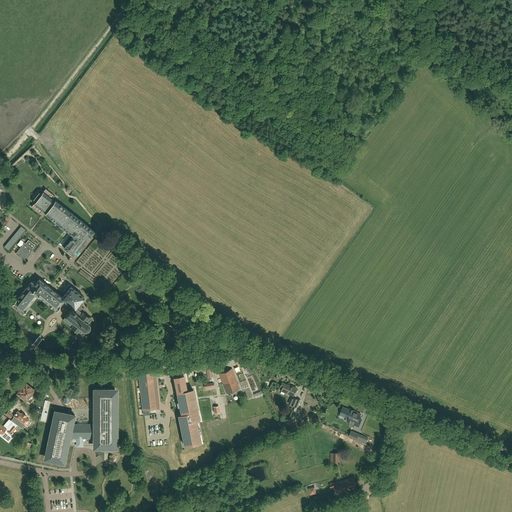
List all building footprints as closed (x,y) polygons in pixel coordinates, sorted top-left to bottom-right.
[(45,213),(73,236),(64,248),(73,256),(90,236),(90,237),(94,232),(55,200),(54,201),(53,199),(55,196),(46,189),(41,195),(39,193),(34,199),(36,201),(31,207),(40,213),(42,210),(45,212),(45,213)] [(21,226),(4,246),(8,249),(25,230),(21,226)] [(25,260),(31,253),(32,252),(33,252),(34,250),(32,249),(35,245),(28,240),(26,243),(24,242),(19,248),(16,253),(25,260)] [(34,281),(33,282),(31,281),(16,300),(16,299),(12,305),(23,314),(27,308),(37,295),(56,311),(64,301),(72,308),(63,320),(72,327),(71,328),(77,333),(75,335),(77,337),(82,341),(85,336),(81,333),(83,331),(86,331),(88,330),(90,329),(90,326),(89,323),(92,319),(83,312),(82,313),(78,310),(82,304),(80,303),(84,298),(71,287),(62,297),(39,279),(36,283),(34,281)] [(219,374),(227,394),(239,389),(236,380),(236,379),(232,369),(219,374)] [(141,374),(139,374),(143,409),(159,408),(158,402),(157,402),(157,400),(158,400),(155,380),(154,378),(155,378),(155,372),(147,373),(147,372),(141,373),(141,374)] [(174,378),(182,420),(179,421),(184,446),(185,446),(184,443),(188,443),(188,445),(191,444),(189,445),(188,443),(193,442),(193,444),(201,443),(196,420),(199,420),(193,389),(192,390),(193,392),(190,393),(189,390),(186,391),(183,375),(181,376),(174,378)] [(290,385),(290,386),(282,382),(280,387),(282,388),(281,390),(293,396),(296,388),(290,385)] [(34,391),(25,383),(17,394),(26,401),(34,391)] [(46,454),(45,457),(56,460),(56,459),(57,460),(57,462),(60,463),(61,458),(65,458),(65,459),(68,445),(70,437),(71,437),(72,437),(76,437),(77,437),(77,438),(77,442),(77,443),(78,443),(82,443),(82,442),(82,438),(82,437),(83,437),(87,437),(89,437),(93,437),(94,437),(94,440),(94,438),(96,438),(96,448),(100,448),(100,449),(104,449),(104,448),(104,446),(107,446),(107,448),(108,448),(108,449),(109,450),(110,450),(111,450),(112,450),(113,449),(114,449),(114,448),(115,448),(115,447),(115,445),(115,444),(115,441),(115,437),(115,434),(117,434),(117,433),(118,433),(118,430),(117,430),(117,426),(118,426),(118,422),(117,422),(117,418),(118,418),(118,415),(117,415),(117,411),(118,411),(118,407),(117,407),(117,403),(115,403),(115,400),(115,389),(111,389),(107,389),(107,391),(104,391),(104,389),(100,389),(96,389),(96,400),(94,400),(94,398),(94,400),(93,400),(93,404),(94,404),(94,408),(93,408),(93,411),(94,411),(94,415),(93,415),(93,419),(94,419),(94,425),(93,425),(89,425),(87,425),(83,425),(82,425),(78,425),(76,425),(73,425),(74,419),(74,417),(75,415),(67,413),(67,416),(65,415),(54,413),(54,417),(53,416),(52,424),(50,431),(48,439),(49,439),(47,446),(45,454),(46,454)] [(356,412),(353,411),(349,410),(343,407),(339,414),(349,418),(352,420),(351,423),(359,426),(361,420),(359,418),(360,414),(356,412)] [(19,420),(17,422),(21,425),(22,423),(23,424),(26,419),(23,416),(23,415),(23,414),(23,415),(19,412),(20,412),(19,412),(18,413),(15,410),(11,415),(19,420)] [(12,425),(9,429),(7,427),(6,428),(4,427),(6,424),(2,420),(0,422),(0,432),(2,434),(4,435),(6,432),(10,435),(16,428),(12,425)] [(356,439),(359,434),(351,431),(348,436),(356,439)] [(339,453),(330,453),(330,462),(339,462),(339,453)] [(356,489),(353,477),(335,483),(334,482),(330,483),(331,488),(336,487),(338,494),(356,489)] [(309,487),(310,494),(317,493),(315,486),(309,487)]
